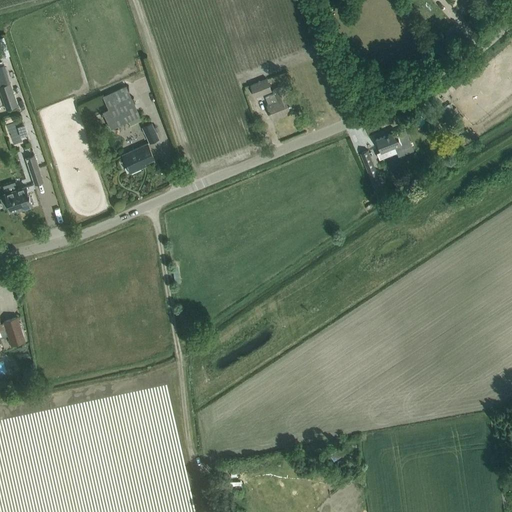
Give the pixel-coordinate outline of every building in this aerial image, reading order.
[(266,77),(249,84),(254,96),(271,90),(266,77)] [(10,82),(0,85),(0,88),(7,109),(17,105),(10,82)] [(142,119),(131,95),(126,85),(103,96),(108,109),(103,111),(110,128),(129,120),(130,124),(142,119)] [(274,93),(265,96),(268,104),(267,104),(269,109),(272,118),(280,115),(280,113),(282,112),(283,114),(293,110),(289,101),(287,96),(282,85),(272,89),(274,93)] [(159,138),(151,122),(142,127),(150,143),(159,138)] [(401,142),(400,139),(396,130),(376,138),(380,151),(377,152),(379,158),(397,151),(394,145),(401,142)] [(154,158),(150,149),(147,142),(123,154),(127,163),(126,164),(127,166),(128,165),(131,171),(142,166),(140,163),(144,161),(145,162),(154,158)] [(375,188),(382,185),(368,150),(360,153),(375,188)] [(35,154),(26,157),(35,184),(44,181),(35,154)] [(6,196),(1,198),(4,207),(9,205),(11,210),(22,206),(22,207),(32,204),(31,202),(33,202),(31,196),(30,197),(29,195),(30,195),(29,193),(29,194),(26,186),(5,193),(6,196)] [(24,341),(19,327),(16,318),(4,322),(5,323),(1,325),(0,322),(0,337),(9,335),(12,345),(24,341)]
